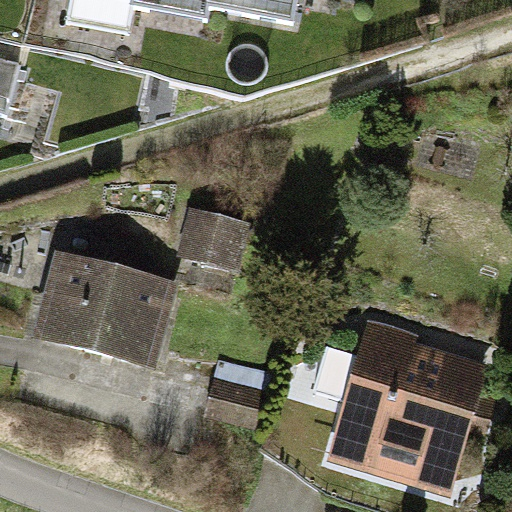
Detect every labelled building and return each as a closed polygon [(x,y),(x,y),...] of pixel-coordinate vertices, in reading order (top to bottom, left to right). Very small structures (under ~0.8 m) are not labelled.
[(133,0),(310,25),(313,0),(133,0)] [(268,221),(200,207),(189,259),(258,273),(268,221)] [(197,286),(74,258),(54,343),(177,372),(197,286)] [(506,358),(376,322),(367,352),(331,342),(316,392),(358,404),(341,465),(467,500),(506,358)] [(284,396),(227,384),(219,426),(276,438),(284,396)]
